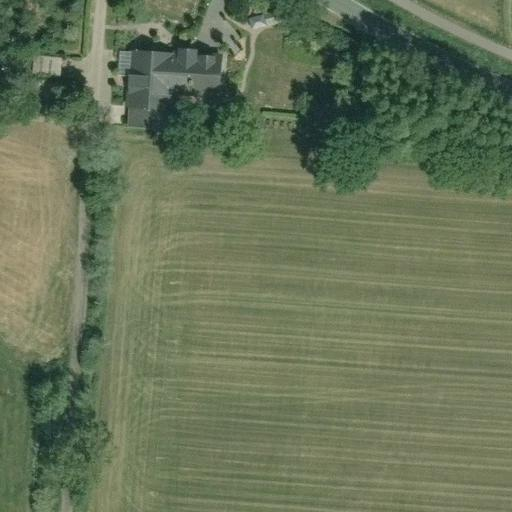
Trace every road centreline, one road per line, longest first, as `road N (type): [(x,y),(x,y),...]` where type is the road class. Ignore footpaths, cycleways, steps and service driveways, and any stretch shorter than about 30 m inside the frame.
road 1 (track): [(102,0),(67,511)]
road 2 (tertiary): [(511,88),(333,0)]
